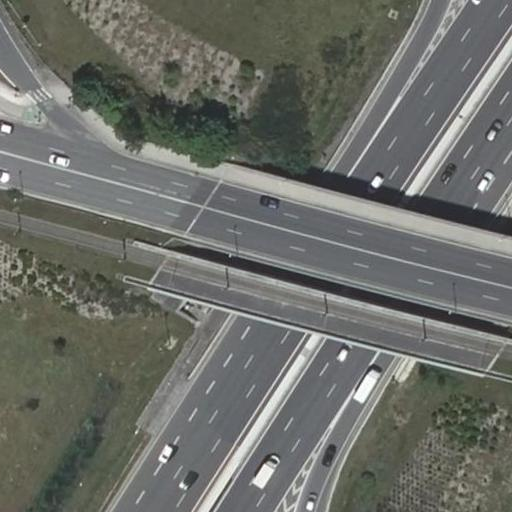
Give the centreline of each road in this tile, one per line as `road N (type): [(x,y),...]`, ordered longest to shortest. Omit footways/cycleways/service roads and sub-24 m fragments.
road 1 (primary): [(0,167),(511,302)]
road 2 (motorway): [(242,511),(511,105)]
road 3 (motorway): [(502,0),(247,378)]
road 4 (motorway): [(309,511),(358,397),(511,128)]
road 5 (motorway): [(438,0),(247,378)]
road 6 (primary): [(511,271),(125,169)]
road 7 (motorway): [(125,169),(70,128),(0,40)]
road 8 (motorway): [(247,378),(164,511)]
road 9 (primary): [(125,169),(0,133)]
